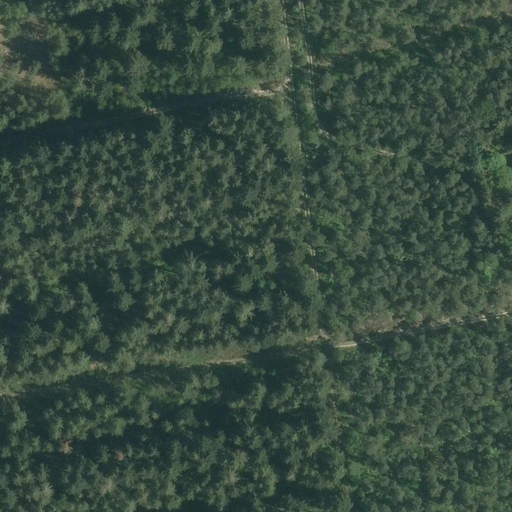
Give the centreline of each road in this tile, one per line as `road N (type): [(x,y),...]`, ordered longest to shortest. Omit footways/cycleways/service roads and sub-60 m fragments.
road 1 (track): [(511,313),(0,397)]
road 2 (track): [(280,0),(348,511)]
road 3 (track): [(300,0),(318,128),(446,168),(511,161)]
road 4 (track): [(290,86),(0,145)]
road 5 (track): [(511,16),(309,65)]
